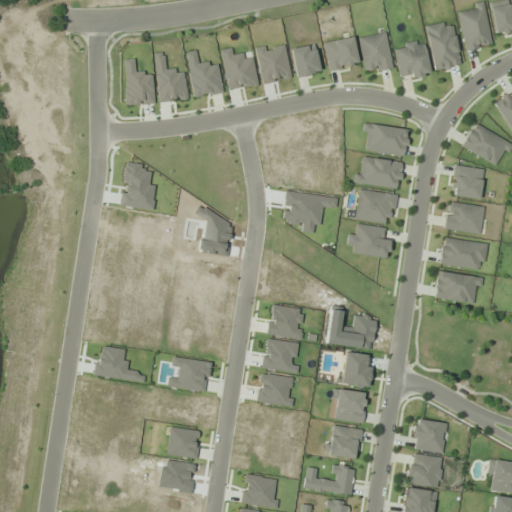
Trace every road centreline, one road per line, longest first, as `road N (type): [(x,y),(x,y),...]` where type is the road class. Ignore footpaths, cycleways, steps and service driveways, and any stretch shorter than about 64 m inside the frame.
road 1 (residential): [(99,18),(95,187),(44,511)]
road 2 (residential): [(511,62),(484,75),(442,115),(428,154),(373,511)]
road 3 (residential): [(241,114),(256,221),(212,511)]
road 4 (residential): [(97,133),(321,98),(370,97),(440,122)]
road 5 (residential): [(71,18),(192,12),(246,0)]
